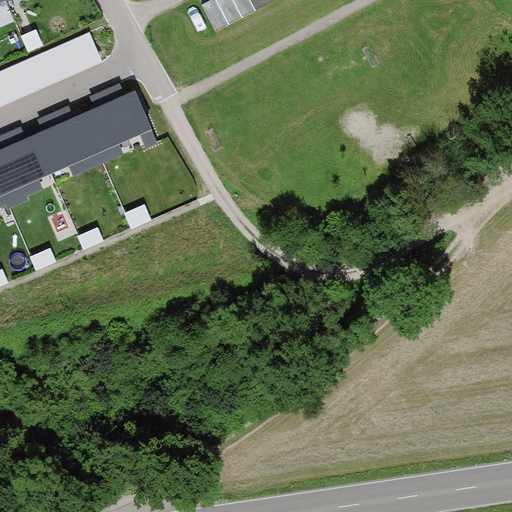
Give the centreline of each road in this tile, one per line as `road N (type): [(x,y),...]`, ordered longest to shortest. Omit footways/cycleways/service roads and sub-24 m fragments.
road 1 (track): [(169,103),(247,229),(306,266),(345,274),(447,220),(468,222),(463,243),(174,493),(175,511)]
road 2 (track): [(169,103),(367,0)]
road 3 (primary): [(511,481),(302,511)]
road 4 (residential): [(142,59),(0,120)]
